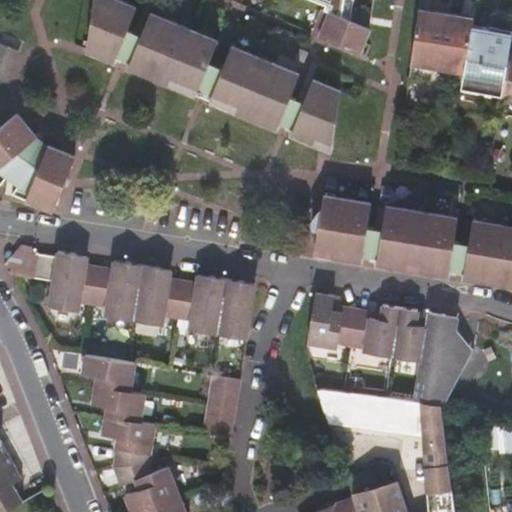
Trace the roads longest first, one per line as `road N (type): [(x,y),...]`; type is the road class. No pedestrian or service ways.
road 1 (residential): [(295,272),(0,227)]
road 2 (residential): [(511,310),(295,272)]
road 3 (residential): [(0,317),(18,342),(80,511)]
road 4 (residential): [(295,272),(262,341),(252,431)]
